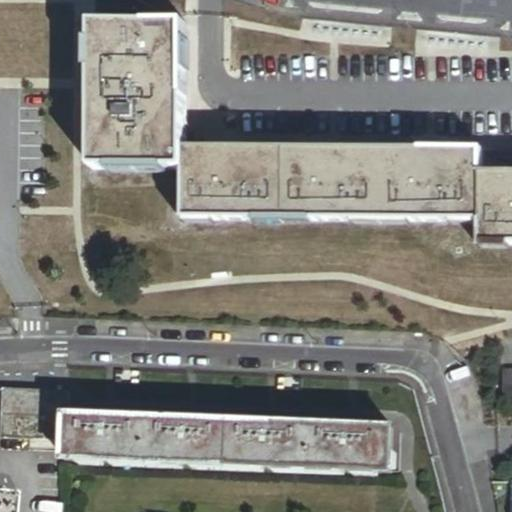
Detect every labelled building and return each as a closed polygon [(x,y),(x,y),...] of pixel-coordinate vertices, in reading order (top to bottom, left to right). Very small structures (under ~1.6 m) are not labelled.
[(187,29),(95,29),(95,172),(187,172),(187,154),(187,29)] [(187,223),(484,224),(484,176),(484,154),(187,154),(187,172),(187,223)] [(511,176),(484,176),(484,224),(484,246),(511,246),(511,176)] [(70,446),(71,423),(72,398),(7,395),(4,443),(70,446)] [(107,415),(106,425),(119,425),(120,416),(107,415)] [(186,419),(186,428),(199,429),(200,419),(186,419)] [(267,422),(266,432),(279,433),(280,423),(267,422)] [(106,425),(71,423),(70,446),(69,466),(393,482),(395,438),(359,436),(347,436),(279,433),(266,432),(199,429),(186,428),(119,425),(106,425)] [(347,436),(359,436),(360,427),(347,426),(347,436)]
